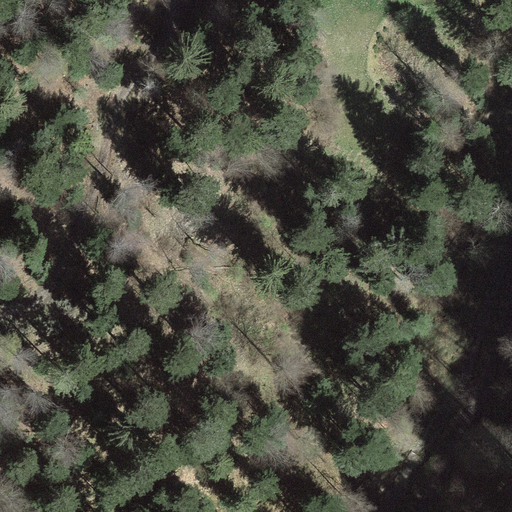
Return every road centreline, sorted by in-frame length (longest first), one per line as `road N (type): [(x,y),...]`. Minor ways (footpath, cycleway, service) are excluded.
road 1 (track): [(0,314),(36,305),(64,272),(109,162),(130,84),(168,41),(182,0)]
road 2 (track): [(419,511),(494,357),(511,300)]
